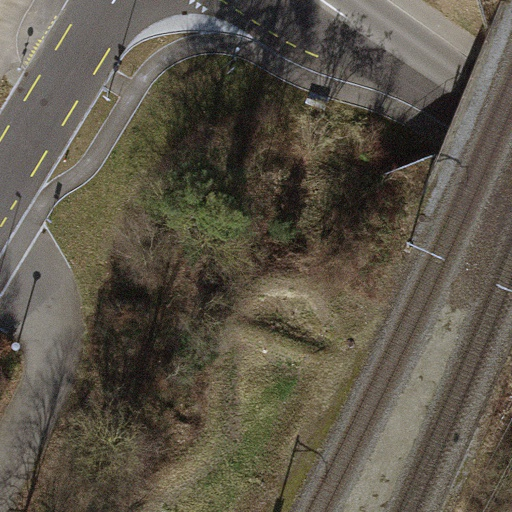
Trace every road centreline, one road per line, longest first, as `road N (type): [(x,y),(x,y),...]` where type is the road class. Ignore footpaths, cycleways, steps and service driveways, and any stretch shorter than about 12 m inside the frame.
road 1 (secondary): [(314,0),(511,133)]
road 2 (unclassified): [(0,189),(116,0)]
